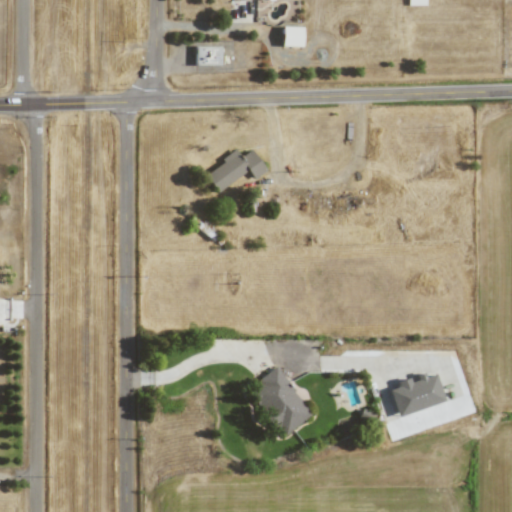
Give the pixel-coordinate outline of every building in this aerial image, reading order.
[(280,46),(300,47),(301,26),(280,26),(280,46)] [(193,65),(219,65),(219,46),(194,46),(193,65)] [(247,171),(252,178),(264,171),(250,149),(238,156),(235,151),(202,173),(215,192),(247,171)] [(310,415),(274,367),(245,388),(280,437),(310,415)] [(396,416),(443,401),(434,373),(423,377),(422,374),(395,383),(396,386),(387,389),(396,416)]
